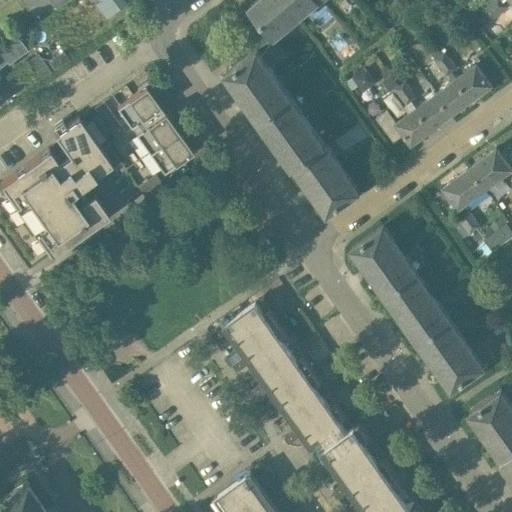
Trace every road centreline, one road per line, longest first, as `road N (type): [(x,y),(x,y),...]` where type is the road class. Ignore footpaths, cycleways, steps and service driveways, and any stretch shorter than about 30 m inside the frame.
road 1 (residential): [(496,511),(311,246)]
road 2 (residential): [(169,511),(0,272)]
road 3 (residential): [(311,246),(163,34)]
road 4 (residential): [(511,97),(311,246)]
